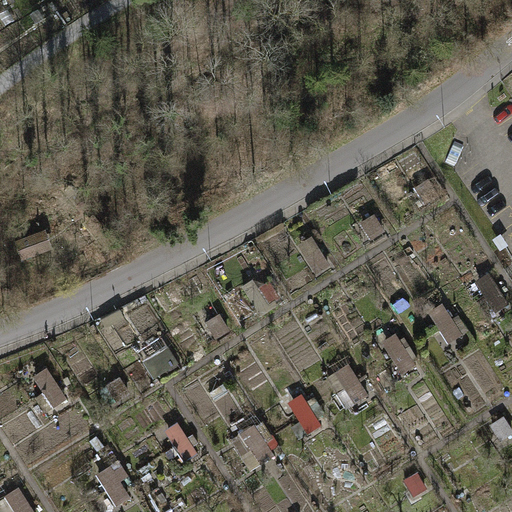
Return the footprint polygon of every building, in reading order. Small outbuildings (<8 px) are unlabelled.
[(42,234),(19,243),(23,256),(47,246),(42,234)] [(309,235),(295,245),(315,275),(329,266),(309,235)] [(488,273),(474,283),(494,313),(509,304),(488,273)] [(443,304),(429,314),(450,344),(464,335),(443,304)] [(395,335),(381,345),(401,375),(415,366),(395,335)] [(147,361),(154,378),(178,368),(171,351),(147,361)] [(345,367),(327,379),(348,410),(366,398),(345,367)] [(46,371),(32,380),(53,411),(67,401),(46,371)] [(303,396),(288,405),(309,436),(323,426),(303,396)] [(178,424),(163,433),(184,464),(198,454),(178,424)] [(255,427),(241,436),(262,467),(276,457),(255,427)] [(109,468),(95,478),(115,508),(129,499),(109,468)] [(33,511),(18,488),(4,498),(12,511),(33,511)]
